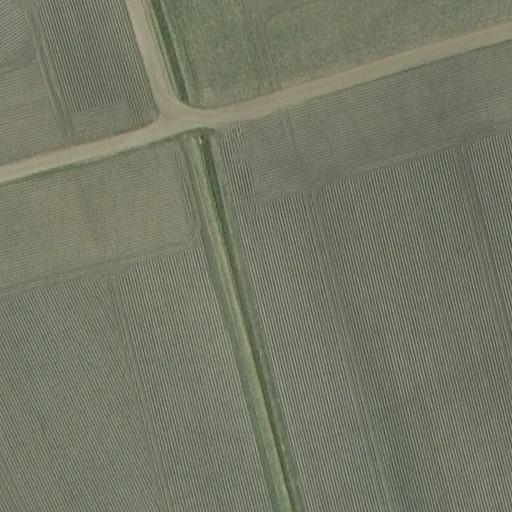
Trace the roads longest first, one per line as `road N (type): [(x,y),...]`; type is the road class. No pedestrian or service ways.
road 1 (track): [(172,126),(511,27)]
road 2 (track): [(0,170),(172,126)]
road 3 (track): [(172,126),(133,0)]
